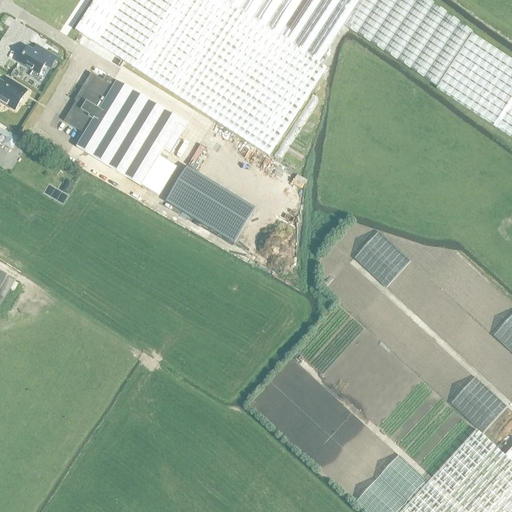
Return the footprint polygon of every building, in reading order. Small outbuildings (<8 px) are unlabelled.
[(95,0),(75,31),(268,157),(326,69),(318,64),(343,26),(437,87),(435,91),(511,141),(511,61),(471,35),(472,33),(427,0),(95,0)] [(39,74),(45,65),(51,69),(57,59),(36,46),(32,51),(27,48),(22,56),(23,56),(19,62),(39,74)] [(140,186),(163,150),(169,154),(187,125),(180,121),(116,82),(106,76),(103,81),(91,73),(74,101),(76,103),(64,122),(84,134),(76,147),(140,186)] [(0,82),(0,100),(15,110),(27,91),(7,79),(3,84),(0,82)] [(0,133),(7,138),(3,145),(12,150),(18,139),(9,134),(9,135),(0,129),(1,129),(0,128),(0,133)] [(186,167),(165,202),(234,244),(255,209),(186,167)] [(66,186),(63,191),(68,195),(71,189),(66,186)] [(0,304),(15,281),(0,271),(0,304)] [(511,511),(511,462),(505,456),(505,455),(477,429),(401,511),(511,511)]
